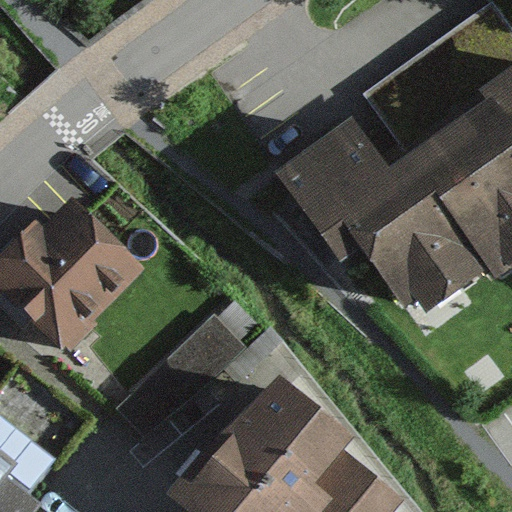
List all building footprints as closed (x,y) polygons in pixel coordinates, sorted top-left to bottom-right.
[(370,137),(281,197),(350,298),(392,269),(431,326),(511,270),(511,118),(406,190),(370,137)] [(65,209),(0,275),(0,297),(68,363),(144,284),(65,209)] [(218,313),(127,411),(164,445),(255,347),(218,313)] [(0,392),(0,511),(29,511),(95,429),(18,370),(0,392)] [(392,511),(278,411),(187,511),(392,511)]
